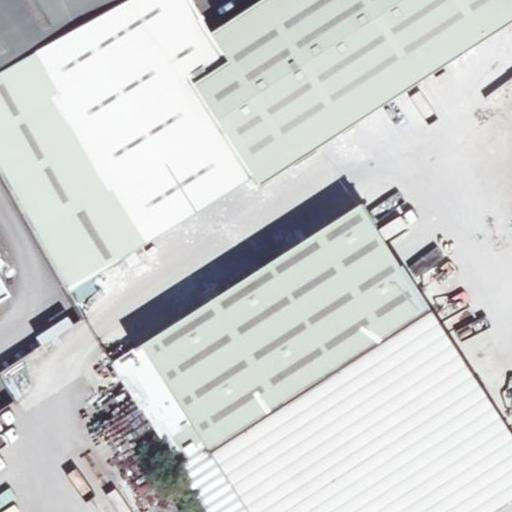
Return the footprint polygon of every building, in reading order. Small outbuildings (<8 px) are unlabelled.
[(0,0),(0,177),(67,295),(120,265),(119,263),(139,251),(5,17),(34,0),(0,0)] [(219,29),(203,0),(34,0),(5,17),(139,251),(251,179),(194,84),(228,62),(211,34),(219,29)] [(511,0),(263,0),(219,29),(211,34),(228,62),(194,84),(251,179),(257,189),(511,22),(511,0)] [(143,346),(201,435),(329,355),(339,372),(432,313),(362,206),(143,346)] [(0,301),(9,297),(0,280),(0,301)] [(81,306),(99,296),(93,286),(75,296),(81,306)] [(201,435),(173,453),(210,511),(493,511),(511,500),(511,439),(432,313),(339,372),(329,355),(201,435)] [(76,324),(0,371),(0,377),(19,407),(97,358),(76,324)] [(116,364),(111,368),(124,389),(129,385),(116,364)]
